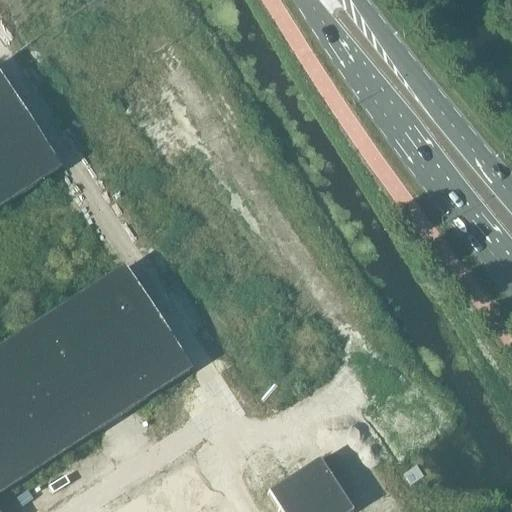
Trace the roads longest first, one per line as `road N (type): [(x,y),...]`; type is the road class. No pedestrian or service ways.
road 1 (residential): [(0,55),(232,406)]
road 2 (secondary): [(304,0),(511,264)]
road 3 (secondary): [(511,193),(360,0)]
road 4 (residential): [(68,511),(232,406)]
